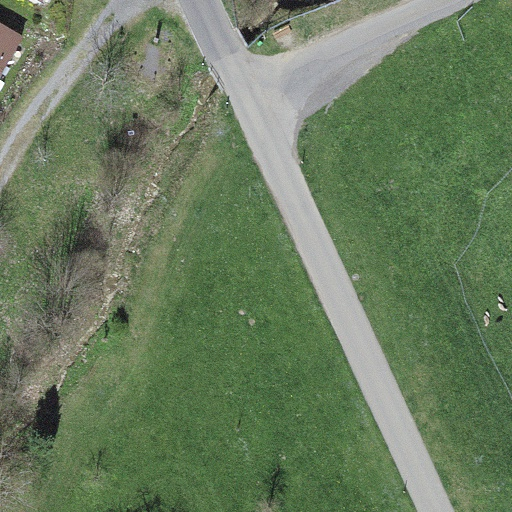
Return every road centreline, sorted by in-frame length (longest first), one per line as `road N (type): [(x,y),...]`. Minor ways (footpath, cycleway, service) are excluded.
road 1 (unclassified): [(201,0),(440,511)]
road 2 (track): [(127,0),(0,172)]
